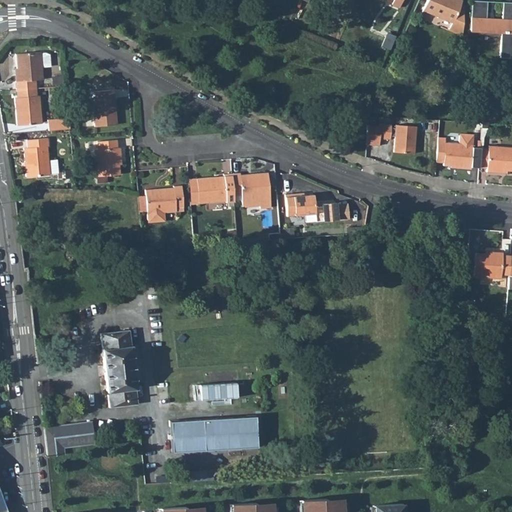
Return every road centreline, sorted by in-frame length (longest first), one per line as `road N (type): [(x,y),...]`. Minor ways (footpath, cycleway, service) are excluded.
road 1 (tertiary): [(0,217),(35,511)]
road 2 (residential): [(246,131),(370,187),(511,214)]
road 3 (residential): [(142,72),(148,141),(164,152),(223,147),(246,131)]
road 4 (residential): [(0,19),(52,21),(142,72)]
